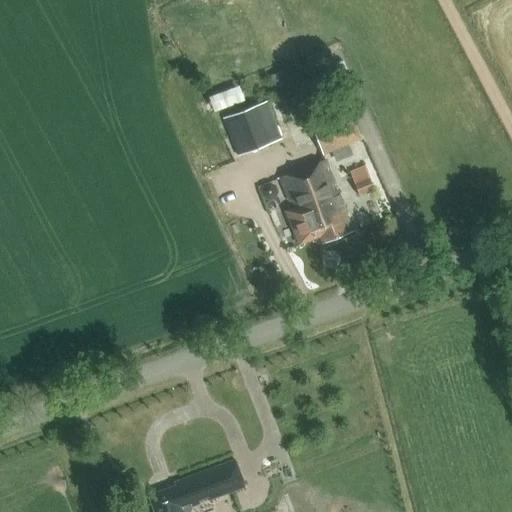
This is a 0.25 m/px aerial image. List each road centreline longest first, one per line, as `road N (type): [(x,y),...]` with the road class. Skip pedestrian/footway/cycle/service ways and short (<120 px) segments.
road 1 (unclassified): [(0,428),(511,247)]
road 2 (track): [(511,119),(447,0)]
